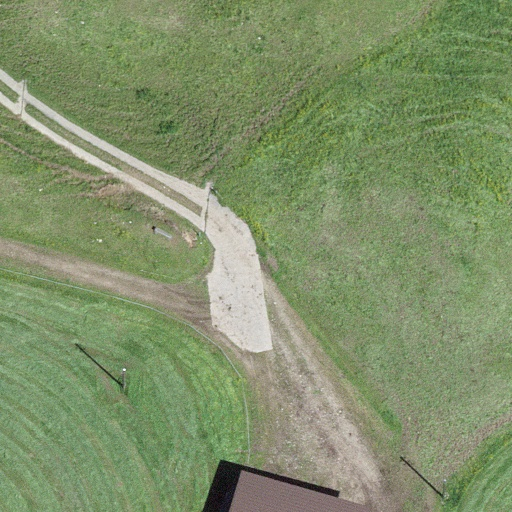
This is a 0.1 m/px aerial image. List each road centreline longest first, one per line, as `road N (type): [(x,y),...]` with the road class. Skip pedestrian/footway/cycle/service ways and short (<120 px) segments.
road 1 (track): [(0,82),(56,132),(222,225),(237,316)]
road 2 (track): [(237,316),(377,488),(384,511)]
road 3 (track): [(237,316),(0,255)]
